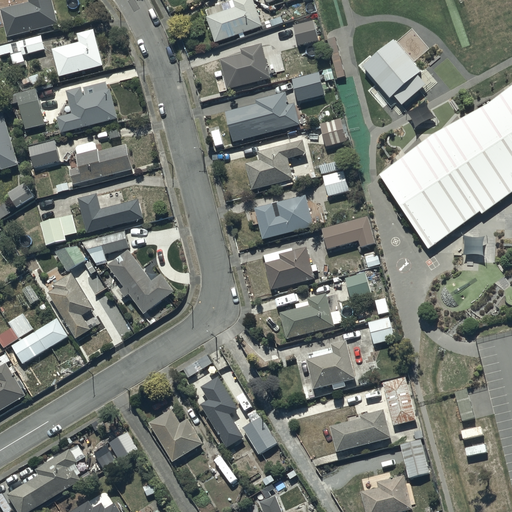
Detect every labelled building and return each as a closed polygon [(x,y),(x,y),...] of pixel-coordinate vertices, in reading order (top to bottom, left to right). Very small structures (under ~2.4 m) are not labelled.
[(31,0),(32,2),(3,9),(10,36),(60,23),(53,0),(31,0)] [(235,0),(238,7),(209,17),(218,40),(265,24),(256,0),(235,0)] [(315,23),(295,30),(301,49),(320,43),(315,23)] [(62,47),(55,48),(62,76),(105,65),(96,29),(80,33),(83,42),(62,47)] [(43,35),(1,45),(3,55),(12,52),(15,63),(17,62),(18,67),(27,65),(26,62),(27,62),(25,55),(47,49),(43,35)] [(252,51),(223,58),(231,85),(258,78),(259,82),(277,77),(267,39),(250,44),(252,51)] [(322,71),(294,77),(300,100),(327,93),(322,71)] [(64,131),(65,130),(120,117),(113,88),(110,89),(108,82),(84,88),(83,86),(69,89),(75,112),(61,116),(64,131)] [(382,173),(431,248),(482,210),(484,214),(511,192),(511,85),(485,106),(433,134),(382,173)] [(41,87),(19,92),(27,128),(49,124),(41,87)] [(258,103),(227,111),(234,140),(302,124),(297,102),(291,104),(288,91),(257,98),(258,103)] [(6,111),(0,113),(0,170),(21,164),(6,111)] [(342,118),(323,123),(329,146),(348,141),(342,118)] [(57,139),(31,145),(37,167),(62,161),(57,139)] [(261,158),(247,162),(254,188),(295,177),(289,158),(308,153),(304,139),(259,151),(261,158)] [(82,165),(73,167),(77,183),(135,168),(129,143),(101,150),(101,148),(79,154),(82,165)] [(343,170),(325,175),(330,194),(348,190),(343,170)] [(26,181),(11,192),(20,206),(36,195),(26,181)] [(104,208),(99,192),(81,197),(91,232),(146,217),(140,197),(104,208)] [(307,195),(257,207),(258,211),(249,213),(252,224),(260,222),(264,239),(315,226),(307,195)] [(6,202),(0,205),(0,215),(2,219),(12,211),(6,202)] [(74,214),(43,220),(49,245),(69,241),(68,234),(78,232),(74,214)] [(369,215),(326,227),(331,249),(362,240),(363,245),(376,242),(369,215)] [(128,230),(83,241),(98,263),(108,260),(106,252),(132,246),(128,230)] [(80,245),(57,251),(71,271),(89,258),(80,245)] [(309,246),(281,253),(283,259),(267,263),(273,289),(317,278),(309,246)] [(133,247),(111,262),(127,285),(122,288),(128,297),(132,294),(146,313),(177,291),(164,272),(154,278),(133,247)] [(372,253),(363,256),(366,268),(375,265),(372,253)] [(366,271),(347,276),(353,297),(371,292),(366,271)] [(56,285),(57,287),(51,291),(55,297),(79,336),(93,328),(85,315),(96,308),(75,273),(56,285)] [(298,307),(282,311),(287,336),(336,325),(335,323),(343,321),(340,309),(332,311),(328,292),(310,296),(311,302),(298,305),(298,307)] [(386,297),(377,300),(381,313),(390,311),(386,297)] [(14,326),(0,335),(7,346),(35,330),(25,313),(11,321),(14,326)] [(396,337),(390,316),(370,322),(376,343),(396,337)] [(60,317),(14,345),(25,362),(70,334),(60,317)] [(334,351),(308,358),(316,388),(333,383),(335,389),(348,385),(347,382),(358,379),(347,340),(332,344),(334,351)] [(74,355),(58,365),(66,377),(76,371),(73,367),(79,364),(74,355)] [(0,410),(27,394),(7,362),(0,366),(0,410)] [(407,376),(385,381),(396,425),(418,419),(407,376)] [(197,397),(221,439),(235,432),(231,426),(238,422),(235,417),(246,411),(229,382),(213,391),(212,388),(197,397)] [(467,388),(456,391),(465,420),(476,417),(467,388)] [(174,408),(152,422),(176,460),(206,442),(191,417),(183,422),(174,408)] [(350,421),(331,425),(337,450),(392,437),(385,408),(349,417),(350,421)] [(262,415),(244,426),(261,454),(279,442),(262,415)] [(129,432),(112,442),(122,459),(139,448),(129,432)] [(423,437),(402,442),(411,478),(432,473),(423,437)] [(41,474),(11,493),(22,511),(30,511),(84,479),(81,474),(83,473),(77,462),(79,461),(71,448),(38,468),(41,474)] [(225,454),(206,466),(218,484),(236,472),(225,454)] [(367,511),(402,511),(406,511),(413,511),(413,509),(414,509),(406,474),(379,481),(380,486),(362,490),(367,511)] [(266,511),(285,511),(278,494),(262,500),(266,511)] [(120,511),(114,503),(105,509),(101,503),(92,508),(88,501),(70,511),(120,511)]
